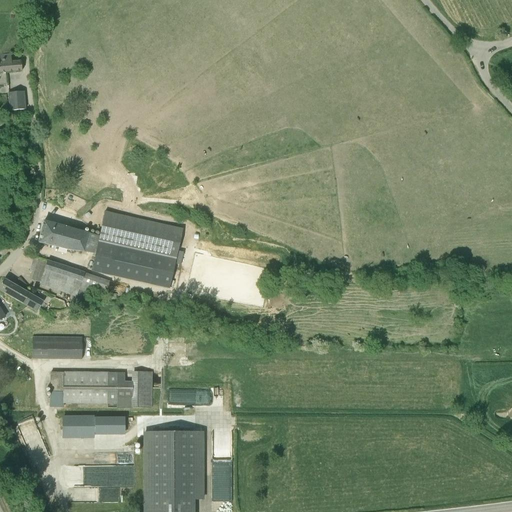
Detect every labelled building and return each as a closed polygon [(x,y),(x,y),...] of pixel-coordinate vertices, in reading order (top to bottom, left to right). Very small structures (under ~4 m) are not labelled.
[(0,55),(0,71),(6,71),(6,72),(22,71),(21,62),(12,63),(12,55),(5,55),(0,55)] [(23,92),(8,94),(10,111),(25,110),(23,92)] [(99,237),(98,241),(176,259),(183,230),(105,212),(99,237)] [(68,250),(96,253),(98,241),(99,237),(95,236),(95,235),(43,221),(38,243),(68,250)] [(98,241),(96,253),(91,272),(169,289),(176,259),(98,241)] [(39,285),(72,297),(76,298),(81,284),(43,271),(44,270),(47,262),(34,257),(30,271),(34,272),(32,279),(40,281),(39,285)] [(76,298),(72,297),(69,303),(72,304),(80,305),(88,307),(92,294),(104,298),(106,290),(108,287),(110,282),(47,262),(44,270),(43,271),(81,284),(76,298)] [(0,290),(37,312),(39,308),(43,302),(4,279),(0,286),(0,290)] [(0,331),(9,325),(4,317),(0,310),(0,331)] [(32,337),(32,359),(49,359),(49,338),(32,337)] [(82,338),(49,338),(49,359),(82,360),(82,338)] [(151,408),(151,372),(131,372),(131,382),(124,382),(125,373),(117,373),(51,372),(50,407),(63,407),(63,404),(116,404),(116,408),(151,408)] [(174,388),(173,401),(198,402),(198,388),(174,388)] [(58,474),(32,416),(18,423),(43,480),(58,474)] [(71,418),(62,418),(63,437),(71,437),(71,418)] [(124,432),(124,418),(71,418),(71,437),(94,437),(94,432),(124,432)] [(202,500),(202,432),(145,432),(144,511),(193,511),(194,500),(202,500)] [(215,468),(214,500),(233,500),(234,453),(229,453),(228,469),(215,468)]
